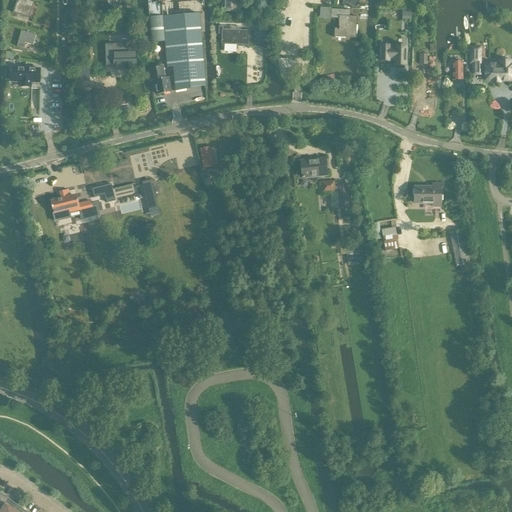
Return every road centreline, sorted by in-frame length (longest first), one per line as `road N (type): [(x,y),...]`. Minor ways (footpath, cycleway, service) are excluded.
road 1 (residential): [(0,171),(202,120),(296,109),(354,114),(423,142),(511,154)]
road 2 (secondary): [(142,511),(117,470),(76,428),(0,388)]
